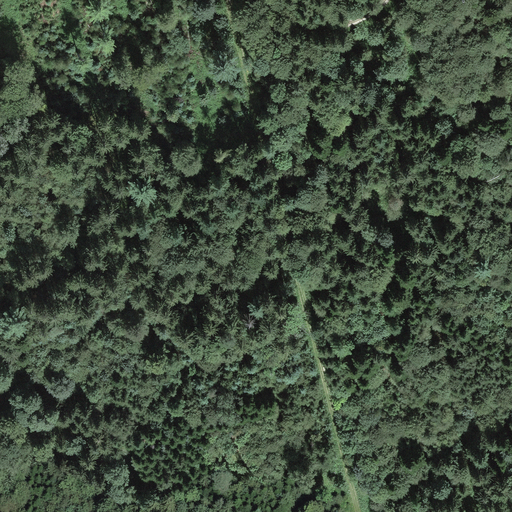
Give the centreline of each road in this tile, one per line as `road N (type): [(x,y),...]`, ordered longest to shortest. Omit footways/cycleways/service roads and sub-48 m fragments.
road 1 (track): [(356,511),(227,0)]
road 2 (track): [(266,0),(343,23),(385,0)]
